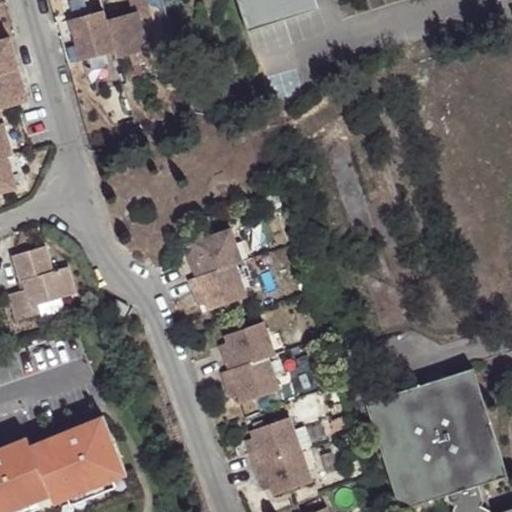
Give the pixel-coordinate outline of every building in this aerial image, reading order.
[(137,14),(139,21),(148,18),(142,0),(127,0),(132,15),(137,14)] [(240,0),(252,36),(314,16),(309,0),(240,0)] [(81,62),(114,53),(105,23),(102,12),(70,21),(81,62)] [(114,53),(116,60),(127,56),(147,51),(139,21),(137,14),(132,15),(105,23),(114,53)] [(0,80),(18,76),(10,44),(0,46),(0,80)] [(150,61),(147,51),(127,56),(130,66),(150,61)] [(27,106),(18,76),(0,80),(0,113),(16,109),(27,106)] [(4,127),(0,128),(0,160),(7,159),(12,157),(4,127)] [(0,192),(15,188),(7,159),(0,160),(0,192)] [(193,261),(198,273),(237,260),(244,257),(232,225),(193,238),(196,245),(200,258),(193,261)] [(14,293),(19,310),(43,303),(74,295),(64,267),(56,269),(49,245),(17,254),(26,290),(14,293)] [(200,258),(196,245),(188,248),(193,261),(200,258)] [(205,293),(244,280),(237,260),(198,273),(190,275),(195,288),(203,285),(205,293)] [(72,264),(64,267),(74,295),(80,292),(72,264)] [(248,292),(244,280),(205,293),(207,298),(210,305),(248,292)] [(195,288),(198,296),(205,293),(203,285),(195,288)] [(43,303),(19,310),(21,319),(45,312),(43,303)] [(131,310),(117,303),(112,311),(126,320),(131,310)] [(266,354),(273,351),(262,319),(223,333),(226,340),(230,353),(223,355),(227,367),(266,354)] [(230,353),(226,340),(218,342),(223,355),(230,353)] [(227,367),(219,369),(224,383),(232,380),(236,392),(238,399),(277,386),(266,354),(227,367)] [(472,367),(365,403),(399,511),(446,496),(446,498),(449,503),(454,506),(453,507),(452,511),(511,511),(511,507),(496,511),(491,511),(488,508),(482,505),(484,502),(484,499),(479,485),(508,476),(472,367)] [(228,395),(236,392),(232,380),(224,383),(228,395)] [(0,509),(3,508),(4,511),(8,511),(21,507),(18,502),(28,498),(35,500),(49,495),(52,503),(67,497),(70,490),(79,487),(81,492),(97,485),(95,481),(105,476),(111,479),(126,473),(102,415),(29,445),(26,437),(0,446),(0,509)] [(254,442),(293,428),(288,415),(249,429),(251,435),(254,442)] [(293,431),(293,428),(254,442),(255,448),(247,451),(252,463),(299,448),(293,431)] [(243,438),(245,444),(254,442),(251,435),(243,438)] [(254,442),(245,444),(247,451),(255,448),(254,442)] [(299,448),(252,463),(256,476),(264,473),(269,486),(271,493),(310,480),(299,448)] [(264,473),(256,476),(261,489),(269,486),(264,473)]
